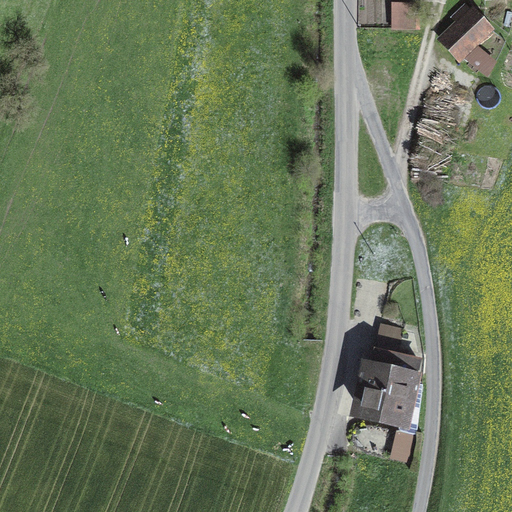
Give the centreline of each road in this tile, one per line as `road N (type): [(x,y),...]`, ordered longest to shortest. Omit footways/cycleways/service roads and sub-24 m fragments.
road 1 (unclassified): [(297,511),(336,360),(348,211)]
road 2 (unclassified): [(419,511),(434,369),(428,296),(403,213)]
road 3 (unclassified): [(403,213),(345,37)]
road 4 (unclassified): [(348,211),(345,37)]
